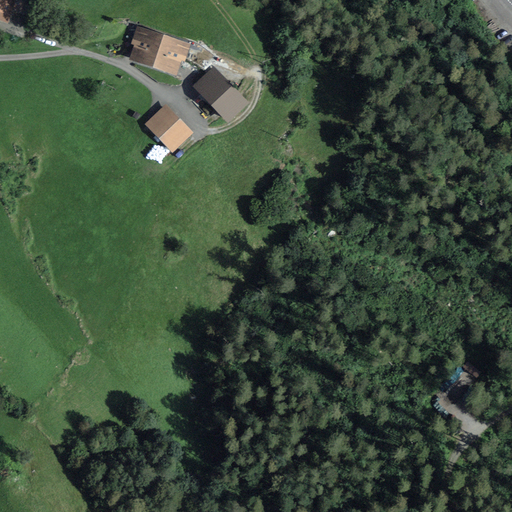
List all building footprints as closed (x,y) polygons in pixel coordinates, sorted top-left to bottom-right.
[(0,0),(0,17),(6,20),(9,11),(25,16),(30,0),(0,0)] [(140,58),(155,63),(163,39),(136,30),(133,41),(139,43),(134,56),(140,58)] [(183,46),(163,39),(155,63),(175,70),(180,56),(186,59),(189,48),(183,46)] [(229,121),(247,104),(213,69),(202,79),(200,77),(194,82),(197,85),(196,85),(229,121)] [(160,128),(156,132),(173,150),(190,134),(166,108),(153,121),(160,128)]
